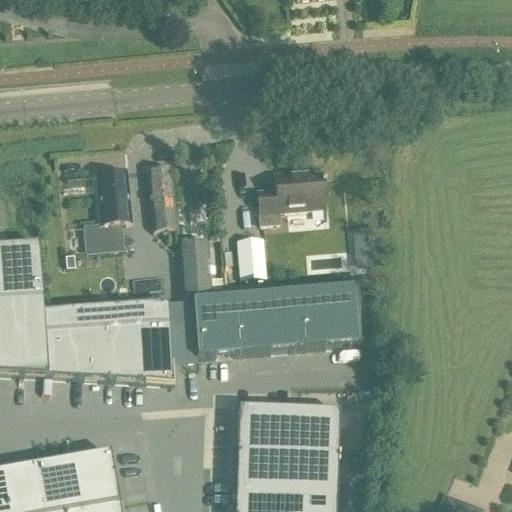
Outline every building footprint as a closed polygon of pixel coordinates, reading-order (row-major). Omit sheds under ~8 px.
[(47,155),(48,191),(74,191),(73,170),(58,171),(58,159),(71,159),(71,154),(47,155)] [(177,236),(172,173),(146,175),(152,238),(177,236)] [(100,230),(83,231),(86,260),(123,256),(123,255),(120,228),(131,227),(126,179),(95,183),(100,230)] [(260,231),(279,230),(278,219),(325,215),(322,180),(293,182),(292,179),(274,181),(276,202),(258,203),(260,231)] [(374,269),(372,236),(355,237),(357,270),(374,269)] [(266,285),(264,245),(239,247),(242,287),(266,285)] [(177,249),(180,301),(181,303),(212,300),(208,246),(177,249)] [(0,381),(66,385),(172,390),(166,310),(60,317),(42,318),(37,251),(31,251),(31,255),(0,256),(0,381)] [(357,290),(191,303),(196,364),(362,350),(357,290)] [(63,408),(63,422),(155,419),(155,405),(63,408)] [(337,461),(338,418),(237,414),(236,457),(337,461)] [(119,511),(107,455),(0,474),(0,511),(119,511)] [(335,504),(337,461),(236,457),(234,501),(335,504)] [(482,511),(445,500),(441,511),(482,511)] [(335,511),(335,504),(234,501),(234,511),(335,511)]
